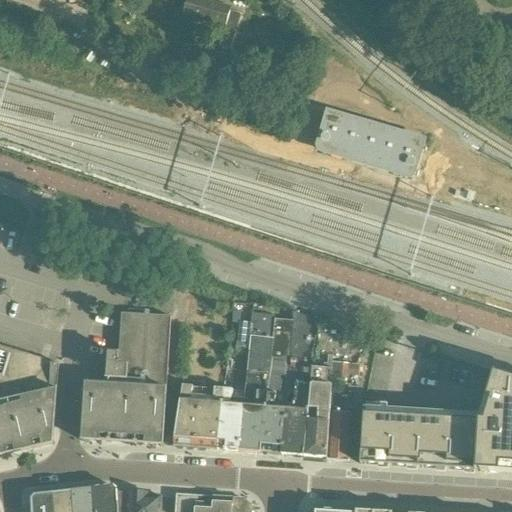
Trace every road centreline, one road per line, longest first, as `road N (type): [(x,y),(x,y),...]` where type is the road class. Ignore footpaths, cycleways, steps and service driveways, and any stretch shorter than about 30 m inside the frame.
road 1 (residential): [(0,187),(206,253),(242,276),(511,359)]
road 2 (unclassified): [(434,193),(265,150),(18,0)]
road 3 (residential): [(511,497),(282,480)]
road 4 (residential): [(66,466),(282,480)]
road 5 (residential): [(66,466),(76,346)]
